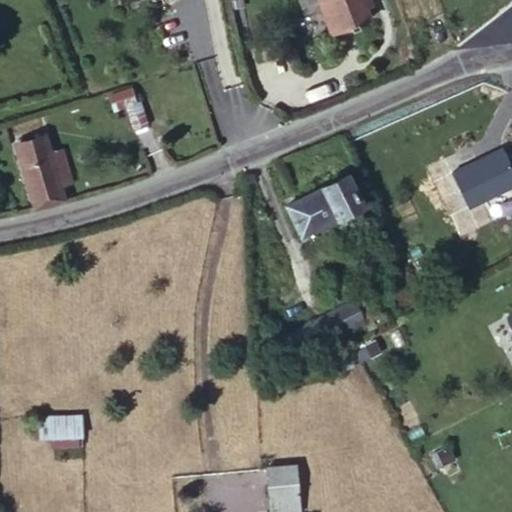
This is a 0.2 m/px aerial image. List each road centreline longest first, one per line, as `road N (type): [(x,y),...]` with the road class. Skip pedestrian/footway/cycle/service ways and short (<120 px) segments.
road 1 (unclassified): [(496,57),(129,191),(0,222)]
road 2 (unknown): [(265,138),(209,0)]
